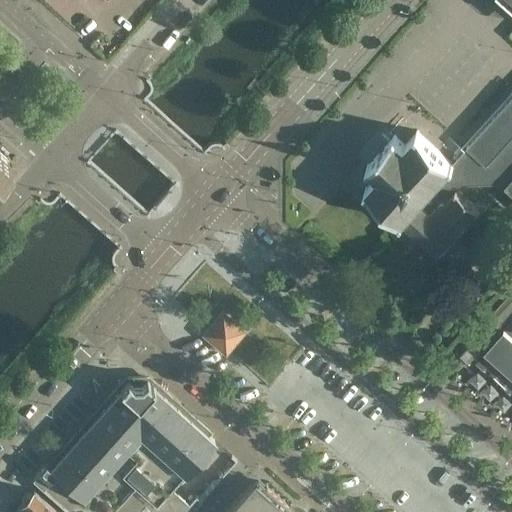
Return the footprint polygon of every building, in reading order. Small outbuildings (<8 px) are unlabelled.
[(511,190),(511,95),(468,144),(467,145),(467,146),(464,150),(461,147),(454,155),(456,158),(452,162),(417,131),(405,144),(394,135),(367,166),(376,174),(365,188),(402,221),(403,219),(405,221),(439,251),(479,208),(456,188),(469,184),(476,183),(476,186),(486,186),(486,183),(493,183),(510,191),(511,190)] [(0,169),(10,158),(0,149),(0,169)] [(511,289),(461,346),(511,391),(511,289)] [(218,319),(208,331),(229,348),(231,345),(238,337),(246,328),(226,310),(218,319)] [(48,462),(42,470),(34,479),(71,511),(189,511),(201,499),(196,494),(189,502),(172,487),(216,437),(147,377),(142,382),(135,382),(129,377),(52,466),(48,462)] [(299,511),(266,481),(259,489),(252,482),(225,511),(299,511)] [(58,511),(33,489),(12,511),(58,511)]
